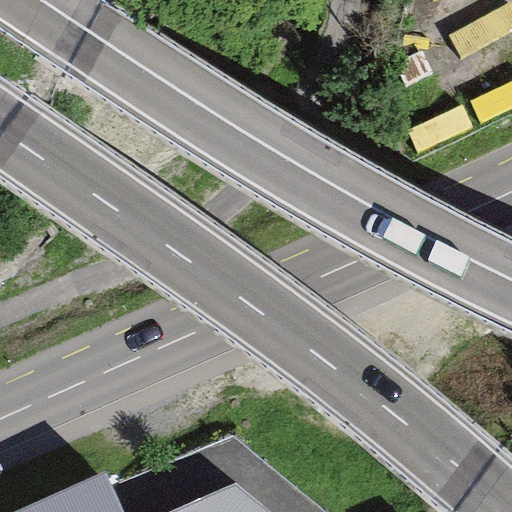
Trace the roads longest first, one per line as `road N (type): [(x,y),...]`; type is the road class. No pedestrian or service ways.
road 1 (motorway): [(505,511),(323,361),(0,130)]
road 2 (motorway): [(511,296),(363,217),(16,0)]
road 3 (primary): [(511,190),(0,421)]
